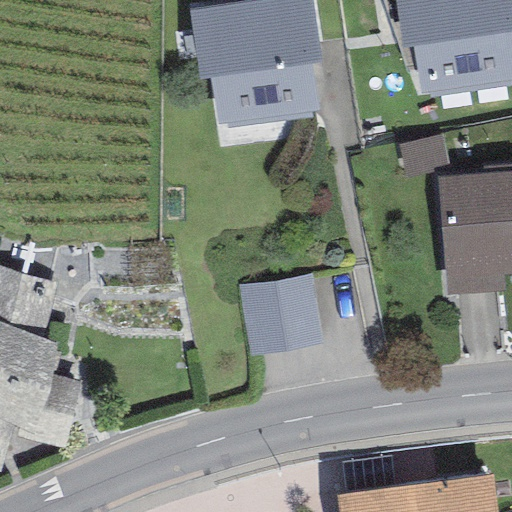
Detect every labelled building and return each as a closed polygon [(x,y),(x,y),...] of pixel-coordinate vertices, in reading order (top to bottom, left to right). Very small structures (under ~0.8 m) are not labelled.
[(313,0),(189,0),(199,57),(209,56),(218,113),(225,112),(227,121),(311,107),(309,95),(318,94),(309,37),(319,36),(313,0)] [(511,0),(396,0),(401,26),(411,25),(421,82),(428,81),(429,89),(511,75),(511,66),(511,64),(511,63),(511,12),(511,6),(511,5),(511,0)] [(511,159),(438,166),(448,283),(505,278),(504,263),(511,262),(511,159)] [(53,277),(0,259),(0,458),(1,459),(14,423),(65,436),(77,371),(48,364),(54,324),(44,318),(53,277)] [(238,284),(250,349),(322,336),(311,272),(238,284)] [(498,511),(491,456),(335,476),(339,511),(498,511)]
